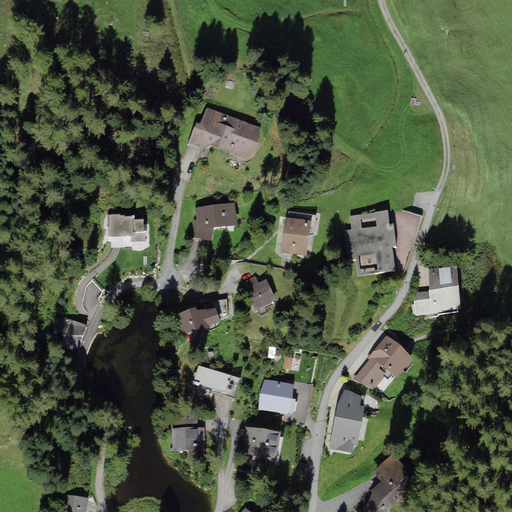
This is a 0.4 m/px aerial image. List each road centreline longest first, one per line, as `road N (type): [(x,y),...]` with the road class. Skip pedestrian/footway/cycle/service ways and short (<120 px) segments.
road 1 (residential): [(313,511),(327,395),(403,292),(437,194)]
road 2 (residential): [(106,511),(103,441),(84,389),(88,342),(108,299),(131,286),(189,278)]
road 3 (track): [(382,0),(444,122),(446,166),(437,194)]
